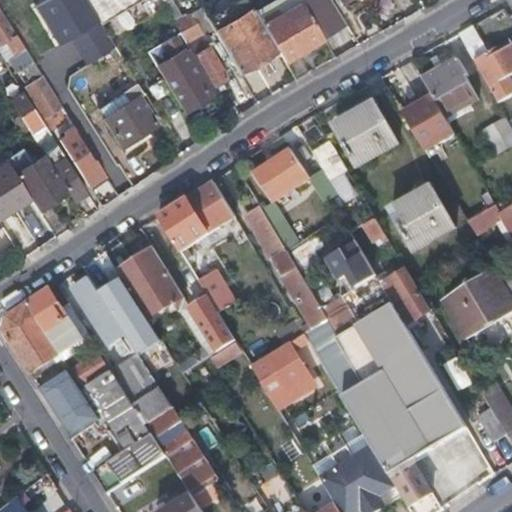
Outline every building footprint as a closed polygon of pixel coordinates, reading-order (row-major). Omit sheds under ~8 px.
[(88,64),(116,46),(101,20),(88,0),(46,0),(35,7),(59,45),(71,37),(88,64)] [(88,0),(101,20),(105,17),(106,19),(126,8),(125,6),(133,0),(88,0)] [(209,17),(203,7),(184,18),(173,0),(170,0),(165,3),(172,15),(189,42),(204,34),(215,27),(209,17)] [(251,0),(236,0),(209,17),(215,27),(242,72),(280,49),(259,13),(251,0)] [(280,49),(288,62),(327,39),(303,0),(280,0),(259,13),(280,49)] [(313,0),(303,0),(327,39),(349,25),(347,22),(332,32),(313,0)] [(332,32),(347,22),(333,0),(313,0),(332,32)] [(62,138),(81,169),(97,159),(34,59),(33,59),(17,34),(16,34),(0,9),(0,41),(1,43),(0,43),(0,46),(8,59),(10,57),(18,69),(23,66),(33,81),(28,85),(47,116),(59,108),(67,121),(56,128),(59,134),(65,130),(67,135),(62,138)] [(461,34),(502,103),(511,97),(511,79),(511,78),(511,77),(511,46),(501,52),(498,48),(491,52),(475,25),(461,34)] [(173,58),(158,67),(182,105),(209,89),(176,34),(163,42),(173,58)] [(204,34),(189,42),(197,56),(199,56),(212,47),(204,34)] [(212,47),(199,56),(217,86),(231,78),(212,47)] [(440,70),(446,66),(439,54),(433,58),(440,70)] [(432,90),(456,132),(490,112),(477,90),(479,88),(460,57),(446,66),(440,70),(425,78),(432,90)] [(141,95),(144,93),(138,82),(99,106),(122,145),(147,129),(157,123),(141,95)] [(33,132),(46,123),(25,90),(11,98),(33,132)] [(421,104),(406,113),(428,151),(458,134),(456,132),(432,90),(418,99),(421,104)] [(340,128),(364,168),(403,144),(380,104),(340,128)] [(511,124),(509,118),(484,133),(497,155),(511,146),(511,124)] [(150,134),(147,129),(122,145),(125,150),(150,134)] [(76,201),(90,192),(57,141),(53,144),(56,150),(53,152),(59,162),(54,165),(70,190),(76,201)] [(332,142),(315,152),(333,182),(350,172),(332,142)] [(294,148),(256,171),(274,201),(313,178),(294,148)] [(7,159),(40,210),(70,190),(54,165),(47,154),(31,164),(22,149),(7,159)] [(89,181),(104,171),(97,159),(81,169),(89,181)] [(235,215),(215,181),(161,217),(182,250),(212,229),(235,215)] [(457,227),(433,187),(394,211),(417,251),(457,227)] [(470,222),(478,235),(506,218),(503,212),(499,205),(470,222)] [(506,218),(511,228),(511,206),(503,212),(506,218)] [(289,252),(263,207),(248,216),(313,324),(304,329),(306,333),(330,319),(324,310),(289,252)] [(250,240),(235,215),(212,229),(182,250),(187,260),(190,264),(201,257),(212,273),(217,270),(228,287),(235,282),(215,247),(235,235),(241,245),(250,240)] [(389,241),(376,219),(364,226),(374,243),(382,239),(384,243),(389,241)] [(360,324),(395,303),(359,242),(343,251),(351,263),(342,268),(355,291),(324,310),(330,319),(340,336),(360,324)] [(159,253),(153,243),(117,266),(123,276),(159,253)] [(179,285),(159,253),(123,276),(124,276),(143,308),(179,285)] [(211,298),(228,287),(217,270),(212,273),(201,257),(190,264),(210,296),(211,298)] [(117,266),(112,259),(96,269),(107,287),(124,276),(123,276),(117,266)] [(190,264),(187,260),(177,267),(200,302),(210,296),(190,264)] [(511,265),(500,273),(511,293),(511,265)] [(511,298),(495,270),(444,301),(464,335),(511,305),(511,298)] [(429,307),(407,271),(385,283),(407,320),(429,307)] [(124,326),(93,276),(76,287),(87,304),(90,302),(97,314),(94,315),(107,336),(124,326)] [(124,276),(107,287),(126,318),(138,311),(142,317),(138,319),(158,350),(167,345),(143,308),(124,276)] [(85,339),(53,288),(52,289),(31,303),(50,332),(63,353),(85,339)] [(211,356),(236,339),(211,298),(210,296),(200,302),(192,307),(212,340),(204,346),(211,356)] [(182,311),(204,346),(212,340),(192,307),(187,299),(182,311)] [(50,332),(31,303),(10,316),(6,331),(35,377),(46,370),(43,366),(63,353),(50,332)] [(430,441),(465,421),(395,303),(360,324),(388,370),(389,371),(345,398),(351,408),(352,411),(361,425),(362,426),(363,428),(367,435),(375,448),(391,475),(415,461),(434,449),(430,441)] [(306,333),(304,329),(297,317),(278,329),(287,344),(306,333)] [(344,396),(388,370),(360,324),(340,336),(330,319),(306,333),(310,340),(334,379),(335,382),(344,396)] [(306,333),(287,344),(251,365),(273,399),(310,377),(293,349),(303,343),(304,344),(310,340),(306,333)] [(212,358),(219,369),(244,353),(238,342),(212,358)] [(184,373),(211,356),(204,346),(178,363),(184,373)] [(65,357),(63,353),(43,366),(46,370),(58,362),(65,357)] [(103,353),(75,370),(85,386),(113,369),(103,353)] [(150,425),(176,407),(142,353),(115,369),(116,370),(150,425)] [(40,386),(65,425),(96,406),(85,389),(69,363),(65,357),(58,362),(63,371),(40,386)] [(210,488),(222,480),(182,416),(176,407),(150,425),(116,370),(85,389),(96,406),(65,425),(73,438),(105,419),(125,453),(95,472),(109,494),(169,456),(193,493),(195,497),(210,488)] [(492,373),(476,383),(491,408),(507,435),(511,431),(511,394),(503,379),(498,382),(492,373)] [(273,399),(279,410),(305,396),(317,389),(310,377),(273,399)] [(507,435),(491,408),(478,416),(494,442),(507,435)] [(373,509),(384,502),(381,497),(398,487),(391,475),(375,448),(367,435),(339,453),(373,509)] [(356,511),(363,508),(365,511),(368,511),(373,509),(339,453),(314,468),(337,505),(341,511),(356,511)] [(404,497),(427,481),(415,461),(391,475),(398,487),(403,495),(404,497)] [(157,511),(168,502),(141,473),(123,490),(143,511),(157,511)] [(410,507),(434,493),(427,481),(404,497),(410,507)] [(162,511),(204,511),(202,507),(199,502),(195,497),(193,493),(162,511)] [(0,511),(73,511),(71,509),(67,511),(27,511),(17,497),(0,510),(0,511)] [(373,509),(374,511),(377,511),(386,506),(384,502),(373,509)]
